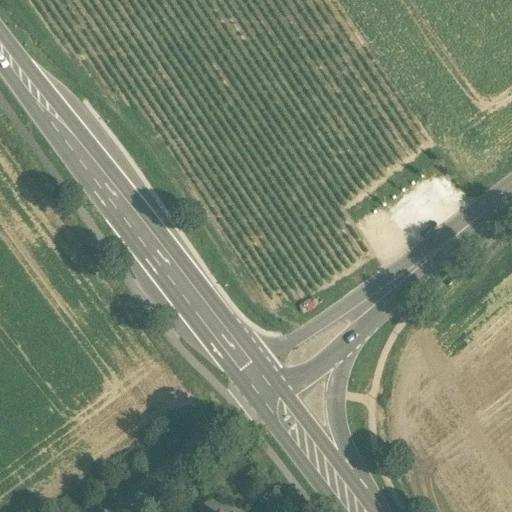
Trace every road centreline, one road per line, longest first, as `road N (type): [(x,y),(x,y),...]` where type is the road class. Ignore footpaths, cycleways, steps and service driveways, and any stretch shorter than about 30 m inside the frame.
road 1 (secondary): [(271,393),(0,47)]
road 2 (tertiary): [(355,324),(511,196)]
road 3 (track): [(105,511),(238,414)]
road 4 (secondary): [(320,457),(324,398),(355,324)]
